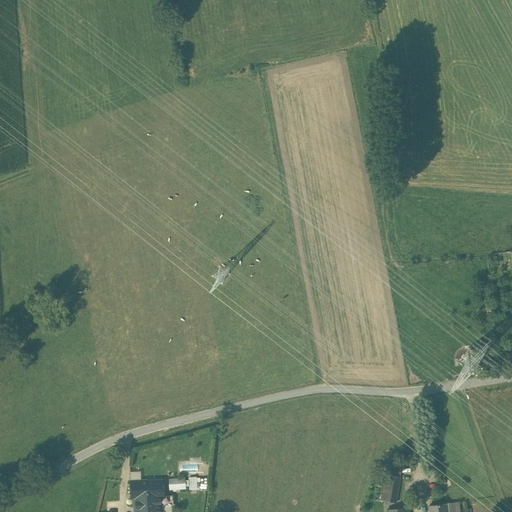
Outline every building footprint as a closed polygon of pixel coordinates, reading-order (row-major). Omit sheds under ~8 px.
[(191,476),(192,489),(200,488),(200,476),(191,476)] [(171,478),(171,489),(188,488),(187,477),(171,478)] [(385,477),(380,498),(396,502),(402,482),(385,477)] [(162,481),(130,482),(131,498),(134,498),(160,497),(163,496),(162,481)] [(160,497),(134,498),(134,511),(161,511),(161,505),(160,497)] [(461,511),(460,502),(430,506),(430,511),(461,511)]
